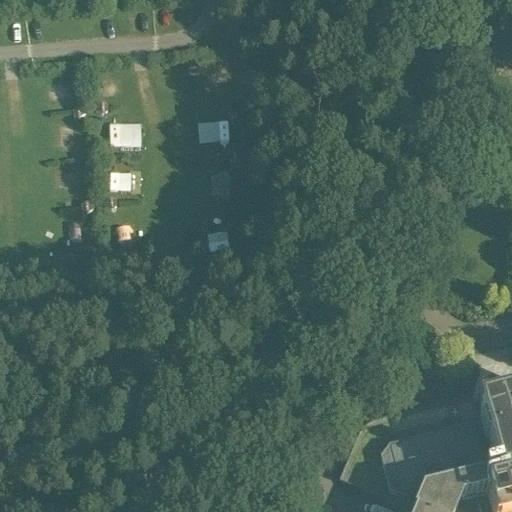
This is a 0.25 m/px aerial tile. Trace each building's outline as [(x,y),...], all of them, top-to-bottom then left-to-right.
[(193,63),(190,63),(187,71),(190,75),(196,75),(199,68),(193,63)] [(158,83),(176,83),(175,66),(157,67),(158,83)] [(97,80),(99,94),(117,92),(115,79),(97,80)] [(72,84),(52,87),(54,101),(74,98),(72,84)] [(95,109),(95,113),(103,116),(106,113),(106,107),(102,103),(95,109)] [(73,111),(73,117),(78,119),(85,115),(85,111),(79,107),(73,111)] [(235,121),(204,122),(205,143),(236,142),(235,121)] [(103,127),(104,150),(125,150),(124,126),(103,127)] [(84,151),(84,127),(64,127),(63,151),(84,151)] [(240,155),(235,152),(229,156),(229,162),(234,164),(240,160),(240,155)] [(86,170),(60,170),(60,193),(85,194),(86,170)] [(106,188),(125,189),(126,173),(107,172),(106,188)] [(235,176),(217,176),(217,195),(235,195),(235,176)] [(104,208),(111,211),(115,208),(115,202),(110,199),(103,205),(104,208)] [(92,210),(92,206),(86,202),(81,207),(81,213),(86,215),(92,210)] [(209,250),(227,249),(226,223),(208,224),(209,250)] [(118,228),(119,247),(135,246),(134,227),(118,228)] [(193,260),(196,251),(193,246),(188,247),(185,253),(190,260),(193,260)] [(32,274),(36,265),(32,261),(27,261),(24,267),(29,274),(32,274)] [(474,397),(373,423),(371,424),(369,425),(367,427),(365,428),(363,430),(361,432),(360,433),(358,435),(357,437),(338,483),(393,506),(393,507),(405,511),(453,511),(459,500),(485,493),(488,503),(490,511),(511,511),(511,395),(476,405),(474,397)] [(490,511),(488,503),(478,505),(479,511),(490,511)]
